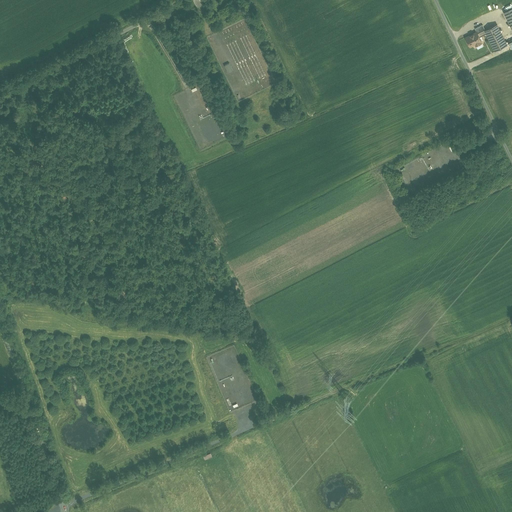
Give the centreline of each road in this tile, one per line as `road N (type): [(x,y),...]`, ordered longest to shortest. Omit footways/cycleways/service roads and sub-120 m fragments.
road 1 (track): [(67,504),(416,359)]
road 2 (unclassified): [(184,0),(0,95)]
road 3 (unclassified): [(69,511),(0,321)]
road 4 (unclassified): [(433,0),(511,161)]
